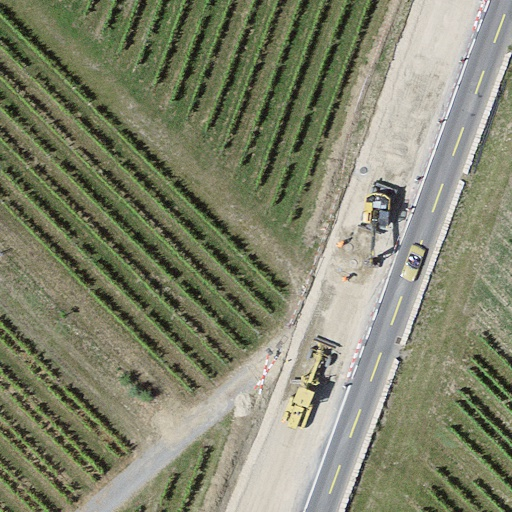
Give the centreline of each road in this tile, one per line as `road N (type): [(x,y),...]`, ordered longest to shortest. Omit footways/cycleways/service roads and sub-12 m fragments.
road 1 (secondary): [(490,0),(305,511)]
road 2 (track): [(97,511),(297,342),(327,339),(363,349)]
